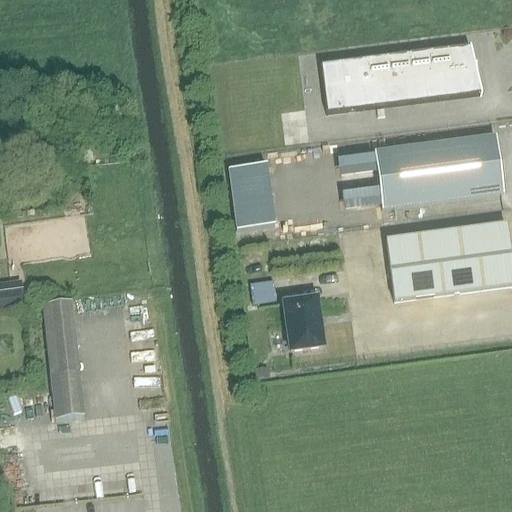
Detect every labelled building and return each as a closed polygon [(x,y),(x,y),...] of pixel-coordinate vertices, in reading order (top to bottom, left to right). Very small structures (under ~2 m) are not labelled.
[(326,117),(481,97),(470,49),(320,68),(326,117)] [(381,213),(501,198),(494,141),(374,156),(381,213)] [(263,167),(227,172),(236,234),(271,229),(263,167)] [(393,306),(511,290),(511,273),(506,228),(385,244),(393,306)] [(252,306),(275,303),(273,284),(249,287),(252,306)] [(11,290),(0,290),(0,307),(13,306),(11,290)] [(325,351),(316,300),(280,306),(289,357),(325,351)] [(55,422),(83,419),(71,307),(42,310),(55,422)] [(267,372),(253,374),(254,383),(268,381),(267,372)]
